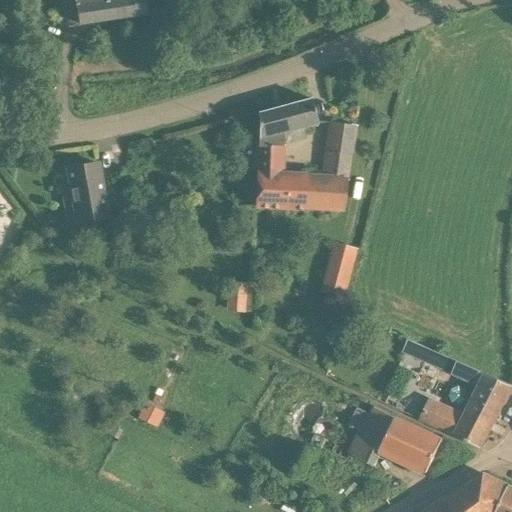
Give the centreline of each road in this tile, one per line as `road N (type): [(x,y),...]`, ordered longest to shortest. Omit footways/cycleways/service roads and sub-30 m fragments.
road 1 (residential): [(0,143),(225,96),(464,0)]
road 2 (residential): [(401,511),(482,461),(511,454)]
